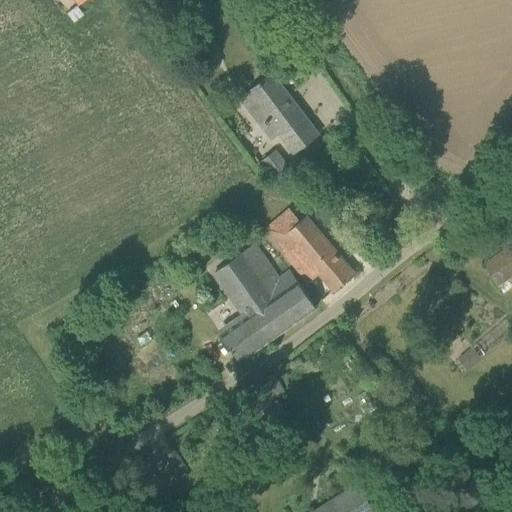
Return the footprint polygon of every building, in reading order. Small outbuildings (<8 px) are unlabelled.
[(137,0),(157,24),(175,10),(167,0),(137,0)] [(319,135),(272,74),(248,92),(269,121),(262,126),(271,139),(279,133),(294,153),(319,135)] [(262,161),(279,183),(294,171),(277,149),(262,161)] [(264,231),(308,283),(319,274),(333,291),(355,273),(307,216),(301,221),(289,208),(264,231)] [(221,334),(240,362),(317,308),(291,271),(279,279),(255,244),(215,272),(247,316),(221,334)] [(511,289),(511,244),(483,265),(504,295),(511,289)] [(253,400),(209,428),(223,451),(283,412),(265,380),(247,390),(253,400)] [(316,511),(373,511),(357,486),(316,511)]
